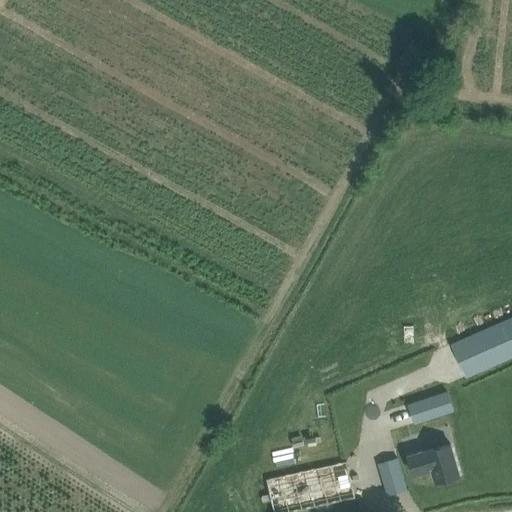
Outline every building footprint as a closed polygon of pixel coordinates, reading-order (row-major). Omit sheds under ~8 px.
[(468,375),(511,355),(511,317),(454,343),(468,375)] [(454,410),(447,390),(409,403),(416,423),(454,410)] [(404,450),(402,443),(418,437),(414,423),(366,438),(373,460),(404,450)] [(435,481),(459,474),(450,444),(409,456),(414,473),(432,468),(435,481)] [(380,494),(387,492),(387,494),(407,489),(398,458),(378,463),(385,485),(378,487),(380,494)] [(274,511),(289,511),(355,497),(347,461),(267,480),(270,495),(262,497),(263,503),(272,501),(274,511)]
